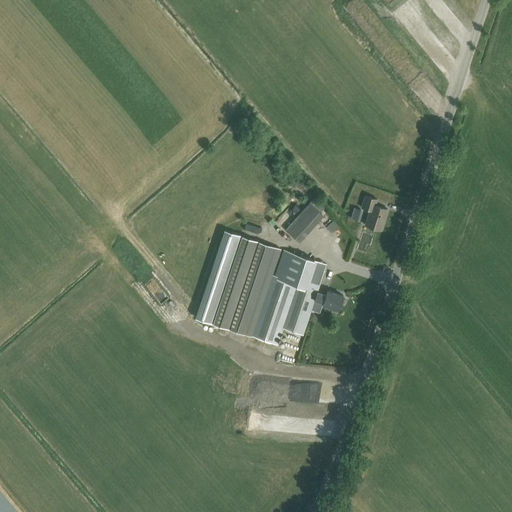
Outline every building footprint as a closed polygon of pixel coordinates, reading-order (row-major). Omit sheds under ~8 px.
[(411,72),(416,68),(404,50),(392,58),(408,81),(415,77),(411,72)] [(383,221),(387,209),(376,204),(377,199),(365,195),(362,207),(370,210),(366,225),(381,230),(384,222),(383,221)] [(320,217),(324,213),(313,203),(296,220),(294,217),(285,225),(301,240),(322,219),(320,217)] [(289,214),(293,218),(305,207),(301,203),(289,214)] [(336,222),(328,227),(332,234),(340,229),(336,222)] [(195,316),(213,322),(242,235),(224,229),(195,316)] [(252,335),(271,277),(281,248),(242,235),(213,322),(252,335)] [(275,278),(271,277),(252,335),(278,344),(283,329),(282,329),(283,327),(303,334),(315,299),(317,291),(327,264),(284,249),(275,278)] [(163,309),(174,302),(161,281),(151,287),(163,309)] [(317,291),(315,299),(323,302),(322,304),(338,309),(343,295),(327,290),(326,295),(317,291)] [(282,356),(282,364),(296,363),(295,355),(282,356)] [(19,511),(0,488),(0,511),(19,511)]
